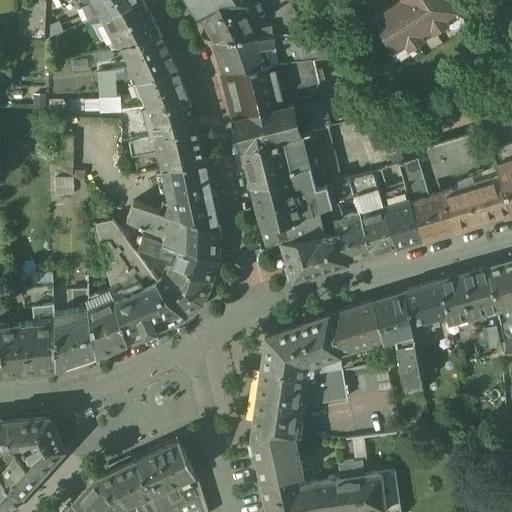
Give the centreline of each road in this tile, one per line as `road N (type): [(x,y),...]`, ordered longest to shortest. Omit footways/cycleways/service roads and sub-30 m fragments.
road 1 (residential): [(232,321),(240,211),(204,73),(170,0)]
road 2 (residential): [(232,321),(511,233)]
road 3 (residential): [(232,321),(123,376),(0,395)]
road 4 (residential): [(239,511),(214,418),(232,321)]
